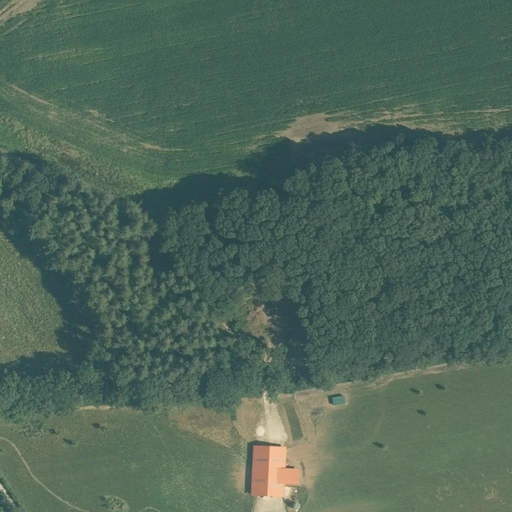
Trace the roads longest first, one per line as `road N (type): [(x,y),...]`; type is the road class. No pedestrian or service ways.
road 1 (track): [(193,247),(47,167),(0,152)]
road 2 (track): [(259,511),(269,469),(259,372)]
